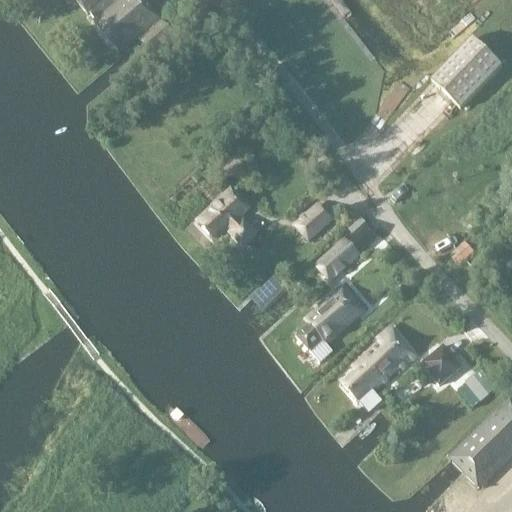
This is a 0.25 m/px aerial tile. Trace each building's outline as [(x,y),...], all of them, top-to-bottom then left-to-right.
[(70,0),(84,17),(104,0),(70,0)] [(157,23),(138,0),(122,0),(92,24),(116,55),(157,23)] [(161,26),(139,44),(150,57),(171,39),(161,26)] [(430,84),(459,112),(501,69),(472,41),(430,84)] [(228,195),(196,225),(211,241),(223,230),(239,248),(251,238),(234,219),(243,211),(228,195)] [(294,229),(307,244),(331,222),(317,207),(294,229)] [(346,241),(323,261),(337,277),(360,256),(346,241)] [(465,245),(454,255),(463,264),(473,255),(465,245)] [(462,265),(463,264),(454,255),(453,256),(450,259),(458,269),(462,265)] [(271,281),(252,300),(262,312),(283,293),(271,281)] [(303,324),(306,328),(293,339),(307,356),(322,343),(325,347),(362,315),(341,291),(303,324)] [(341,388),(355,403),(367,416),(381,404),(371,394),(399,367),(402,370),(415,358),(388,330),(375,342),(378,345),(350,371),(354,375),(341,388)] [(457,370),(441,350),(421,367),(437,386),(457,370)] [(447,459),(478,492),(511,459),(511,405),(508,401),(447,459)]
